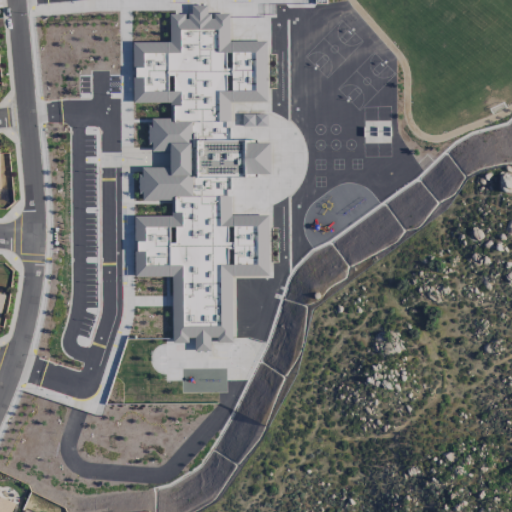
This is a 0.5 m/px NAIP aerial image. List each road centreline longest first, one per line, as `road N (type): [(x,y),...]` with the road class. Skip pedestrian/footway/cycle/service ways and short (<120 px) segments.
road 1 (residential): [(12,0),(34,239)]
road 2 (residential): [(34,239),(29,310),(0,383)]
